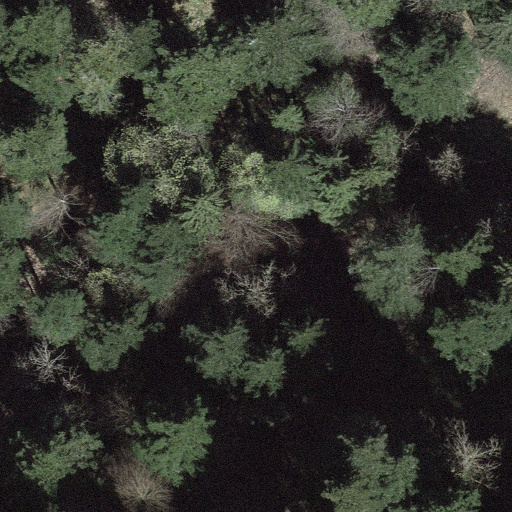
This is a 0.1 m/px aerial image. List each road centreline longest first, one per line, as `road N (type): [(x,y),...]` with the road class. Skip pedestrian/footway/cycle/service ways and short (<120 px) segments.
road 1 (track): [(0,382),(436,216),(511,210)]
road 2 (track): [(511,396),(427,511)]
